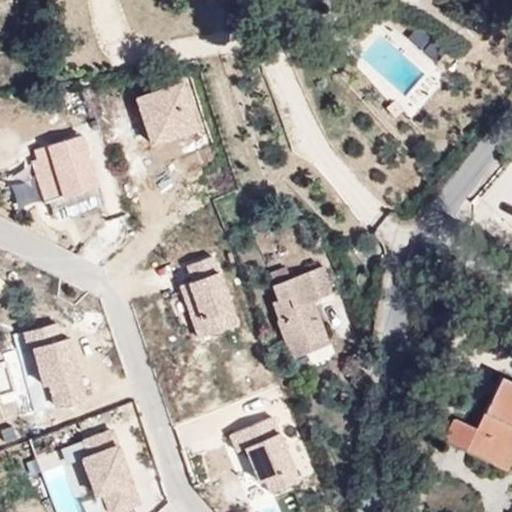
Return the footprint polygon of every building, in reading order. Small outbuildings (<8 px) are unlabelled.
[(95,196),(76,139),(22,158),(21,163),(28,171),(43,212),(95,196)] [(100,210),(95,196),(43,212),(48,227),(100,210)] [(317,350),(300,308),(321,299),(309,268),(255,288),(261,303),(255,305),(272,348),(288,342),(295,360),(317,350)] [(295,360),(288,342),(272,348),(280,366),(295,360)] [(428,437),(475,460),(494,421),(502,425),(511,403),(511,388),(487,376),(462,426),(439,414),(428,437)] [(492,468),(511,429),(502,425),(494,421),(475,460),(492,468)]
